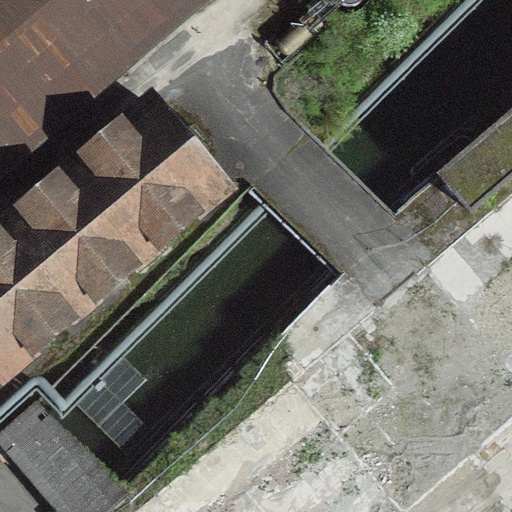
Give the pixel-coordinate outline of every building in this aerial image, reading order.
[(0,0),(0,160),(188,0),(0,0)] [(0,240),(0,365),(215,186),(153,113),(0,240)] [(511,115),(436,179),(467,216),(511,178),(511,115)] [(511,188),(132,511),(423,511),(511,437),(511,188)] [(0,450),(2,454),(51,511),(102,511),(119,495),(32,407),(0,436),(0,450)]
